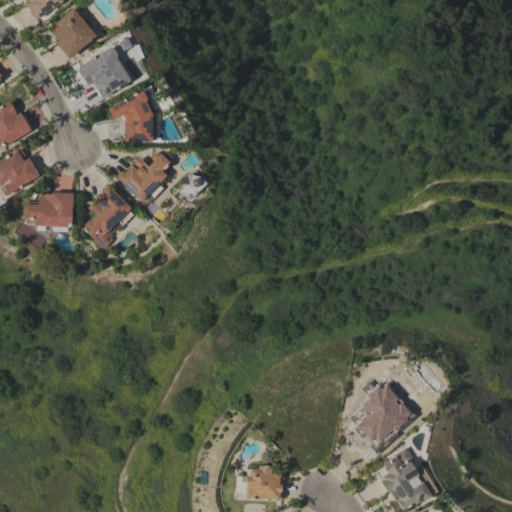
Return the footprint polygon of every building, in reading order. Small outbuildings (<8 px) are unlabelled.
[(62,0),(63,1),(35,20),(33,16),(32,17),(28,11),(29,10),(24,3),(28,0),(62,0)] [(95,36),(68,59),(55,43),(56,42),(53,37),(56,35),(49,27),(72,8),(95,36)] [(108,48),(113,48),(116,54),(115,57),(124,72),(126,71),(131,77),(129,79),(130,80),(101,98),(99,95),(98,96),(94,89),(95,89),(91,81),(88,75),(84,78),(83,76),(80,75),(78,71),(78,69),(77,67),(108,48)] [(151,141),(123,141),(123,140),(121,140),(121,133),(123,133),(123,122),(125,122),(121,114),(112,119),(106,108),(139,91),(142,92),(146,98),(145,102),(147,101),(150,108),(148,109),(151,114),(151,141)] [(20,114),(23,113),(31,127),(29,129),(30,130),(4,146),(0,145),(0,105),(8,101),(9,102),(11,103),(14,108),(14,110),(15,112),(14,113),(15,115),(19,112),(20,114)] [(0,159),(15,150),(16,151),(19,148),(24,156),(20,158),(22,161),(29,156),(40,174),(3,196),(0,190),(0,159)] [(140,202),(115,177),(121,170),(123,172),(131,165),(135,169),(137,168),(134,164),(140,158),(147,166),(152,160),(151,159),(151,156),(154,153),(157,153),(159,154),(159,153),(169,162),(160,170),(166,175),(140,202)] [(180,184),(186,183),(185,173),(198,176),(205,182),(192,196),(191,194),(186,199),(179,192),(179,193),(176,191),(181,186),(180,184)] [(129,207),(127,210),(132,215),(121,225),(117,221),(105,233),(112,239),(103,249),(82,228),(83,226),(83,224),(87,220),(89,220),(94,215),(86,208),(94,200),(93,199),(94,198),(93,196),(98,192),(99,193),(101,191),(100,189),(104,185),(106,186),(107,185),(129,207)] [(71,207),(70,224),(67,227),(66,233),(51,232),(51,226),(43,226),(43,232),(36,232),(36,226),(32,226),(33,224),(24,224),(24,219),(23,219),(23,217),(21,217),(22,206),(23,206),(23,204),(24,204),(24,201),(37,202),(37,198),(39,198),(39,193),(50,194),(50,192),(54,193),(54,191),(60,192),(60,193),(62,193),(62,192),(68,192),(68,193),(72,193),(71,207)] [(407,414),(402,418),(403,420),(386,434),(387,435),(377,444),(372,438),(371,439),(362,428),(370,422),(360,410),(367,405),(365,404),(375,395),(379,401),(387,395),(391,400),(394,398),(407,414)] [(436,491),(430,495),(430,496),(423,501),(422,500),(413,505),(412,503),(402,510),(396,501),(397,500),(396,499),(393,501),(388,493),(391,491),(390,490),(386,492),(379,481),(380,480),(375,472),(382,467),(380,464),(394,455),(393,454),(405,447),(413,460),(409,462),(413,469),(419,465),(436,491)] [(245,469),(248,469),(248,468),(256,468),(256,465),(271,466),(270,474),(282,474),(281,500),(244,497),(245,469)]
